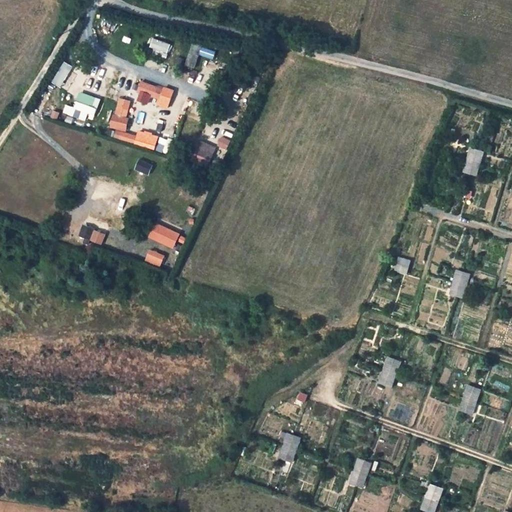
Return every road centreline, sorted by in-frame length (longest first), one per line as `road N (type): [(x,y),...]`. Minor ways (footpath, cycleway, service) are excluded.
road 1 (residential): [(511,105),(101,0)]
road 2 (track): [(330,402),(511,467)]
road 3 (track): [(0,141),(86,0)]
road 4 (track): [(395,324),(511,359)]
